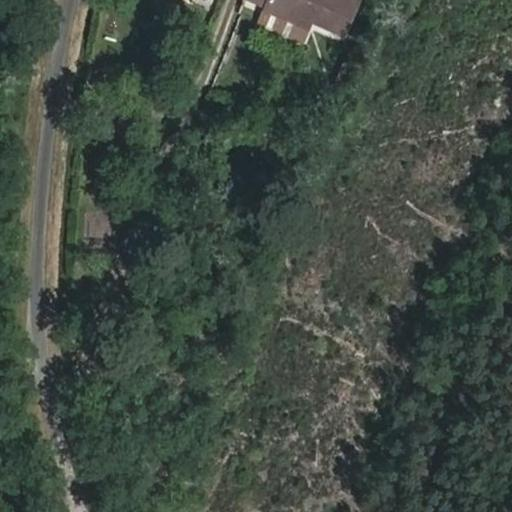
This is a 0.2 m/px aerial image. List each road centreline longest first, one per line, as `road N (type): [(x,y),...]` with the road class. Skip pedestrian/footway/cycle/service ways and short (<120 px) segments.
road 1 (residential): [(93,0),(55,170),(60,352)]
road 2 (track): [(60,352),(87,511)]
